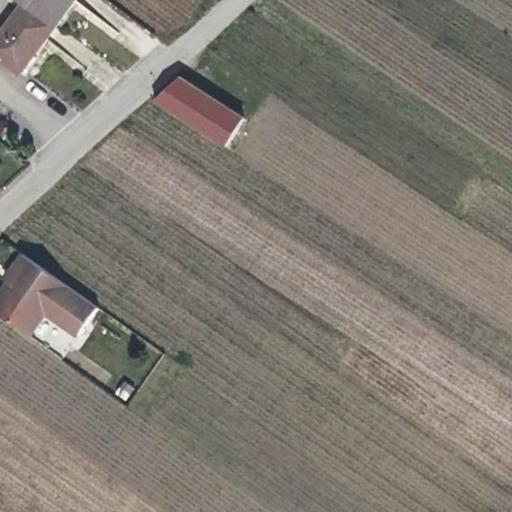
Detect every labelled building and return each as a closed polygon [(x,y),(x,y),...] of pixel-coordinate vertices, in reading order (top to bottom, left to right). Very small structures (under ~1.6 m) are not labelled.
[(20,0),(25,3),(56,27),(77,0),(20,0)] [(0,60),(19,76),(56,27),(25,3),(0,35),(0,60)] [(179,78),(155,102),(226,151),(246,120),(179,78)] [(0,280),(6,284),(25,258),(19,254),(0,280)] [(6,284),(0,292),(0,315),(30,337),(46,313),(78,336),(97,309),(25,258),(6,284)]
